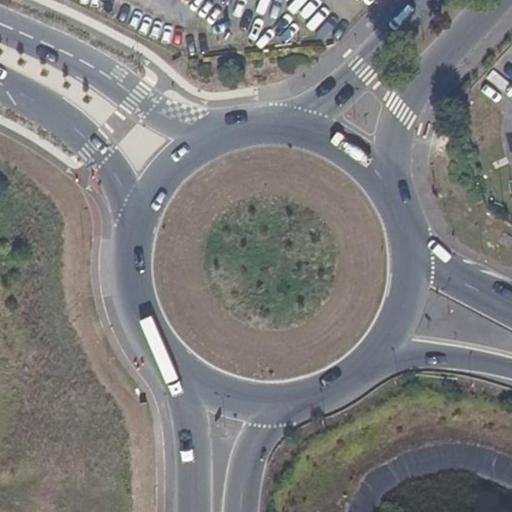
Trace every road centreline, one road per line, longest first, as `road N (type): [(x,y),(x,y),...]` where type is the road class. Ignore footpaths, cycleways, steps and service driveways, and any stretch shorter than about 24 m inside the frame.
road 1 (primary): [(225,148),(0,30)]
road 2 (secondary): [(385,214),(390,164),(413,93),(500,0)]
road 3 (secondary): [(426,0),(327,102),(260,141)]
road 4 (primary): [(0,93),(93,146),(141,246)]
road 5 (primary): [(166,350),(185,406),(192,511)]
road 6 (trunk): [(353,369),(420,355),(511,369)]
road 7 (primary): [(385,214),(364,182),(334,158),(260,141)]
road 8 (primary): [(166,350),(225,393),(298,396)]
road 9 (primary): [(353,369),(389,319),(398,278),(394,237)]
road 10 (trunk): [(511,313),(441,278),(394,237)]
road 11 (primary): [(225,148),(176,179),(153,210),(141,246)]
road 12 (primary): [(241,511),(247,464),(298,396)]
